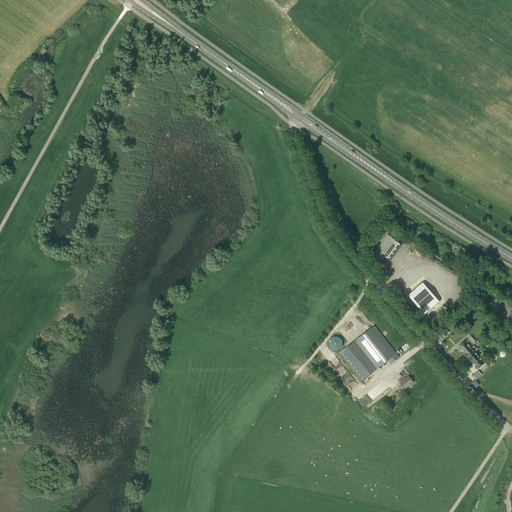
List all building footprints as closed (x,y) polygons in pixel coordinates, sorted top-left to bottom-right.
[(390,261),(402,245),(388,235),(372,255),(382,262),(385,258),(390,261)] [(353,290),(356,293),(361,285),(358,283),(353,290)] [(391,364),(399,357),(374,326),(339,353),(362,381),(388,360),(391,364)] [(494,336),(489,330),(484,334),(489,340),(494,336)] [(443,333),(437,338),(441,341),(446,336),(443,333)] [(338,338),(336,337),(335,337),(334,337),(333,337),(331,338),(330,338),(329,340),(328,340),(328,341),(327,343),(327,344),(327,346),(328,347),(328,348),(329,349),(330,350),(331,350),(332,351),(333,351),(334,351),(335,351),(336,351),(337,350),(339,349),(340,348),(341,347),(341,346),(341,344),(341,343),(341,342),(341,341),(340,340),(339,339),(338,338)] [(465,341),(458,347),(463,352),(472,344),(468,339),(465,341)] [(472,344),(463,352),(464,353),(463,354),(467,358),(475,352),(477,350),(472,344)] [(479,357),(475,352),(467,358),(472,363),(473,363),(484,353),(483,352),(479,355),(480,356),(479,357)] [(486,355),(484,353),(473,363),(478,369),(485,363),(482,360),(486,355)] [(478,371),(472,376),(476,380),(481,376),(478,371)] [(403,380),(400,382),(405,389),(413,382),(408,376),(403,380)] [(475,380),(471,383),(476,388),(479,385),(475,380)]
